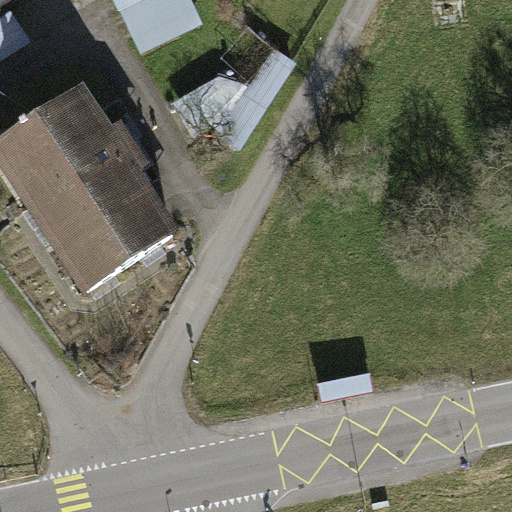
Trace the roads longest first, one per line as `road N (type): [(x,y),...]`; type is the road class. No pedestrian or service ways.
road 1 (track): [(367,0),(155,388),(144,490)]
road 2 (tertiary): [(144,490),(511,412)]
road 3 (track): [(0,323),(109,468),(144,490)]
